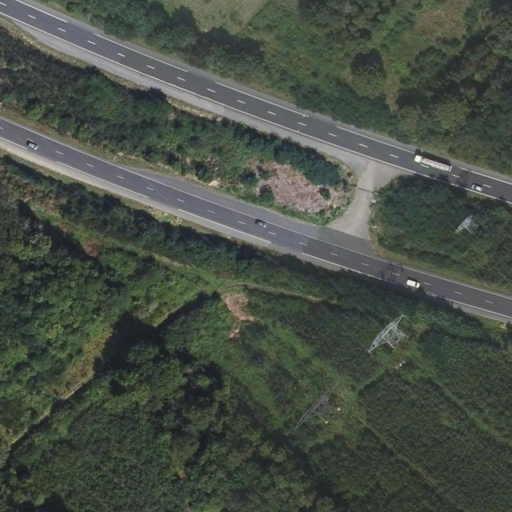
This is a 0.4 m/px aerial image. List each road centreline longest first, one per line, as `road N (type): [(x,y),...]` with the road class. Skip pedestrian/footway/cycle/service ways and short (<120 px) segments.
road 1 (trunk): [(511,193),(302,124),(0,4)]
road 2 (trunk): [(0,128),(340,255),(511,308)]
road 3 (track): [(0,459),(110,362),(192,305),(236,287)]
road 4 (track): [(236,287),(511,349)]
